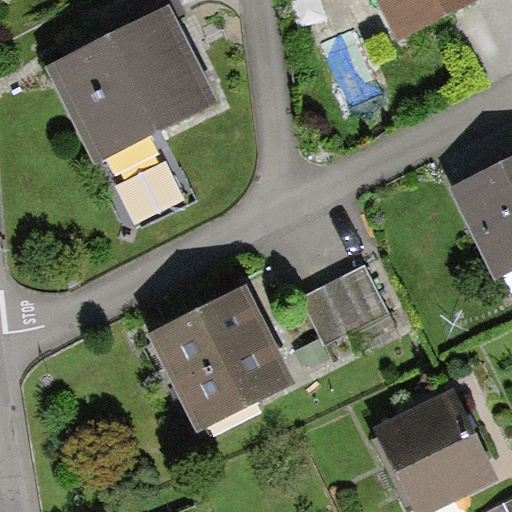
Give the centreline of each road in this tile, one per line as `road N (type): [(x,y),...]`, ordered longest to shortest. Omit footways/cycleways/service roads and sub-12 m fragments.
road 1 (residential): [(0,328),(68,316),(280,200)]
road 2 (residential): [(280,200),(511,84)]
road 3 (residential): [(255,0),(280,200)]
